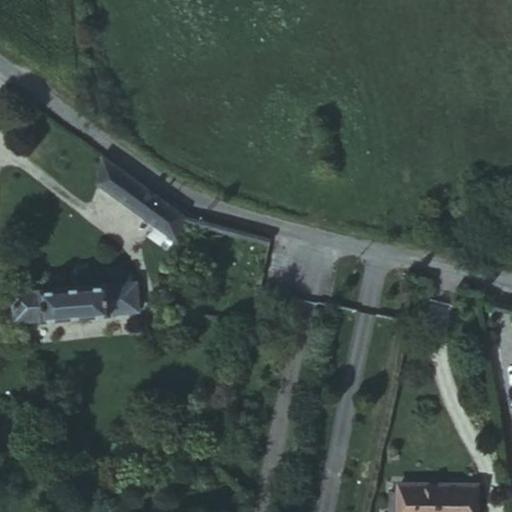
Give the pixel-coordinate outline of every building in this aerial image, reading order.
[(134,180),(109,162),(103,193),(176,244),(183,213),(166,204),(156,196),(134,180)] [(43,297),(48,332),(162,317),(158,283),(43,297)] [(0,302),(0,331),(10,330),(6,302),(0,302)] [(433,485),(432,511),(510,511),(511,490),(511,480),(433,477),(433,485)] [(432,511),(433,485),(427,484),(425,511),(432,511)]
